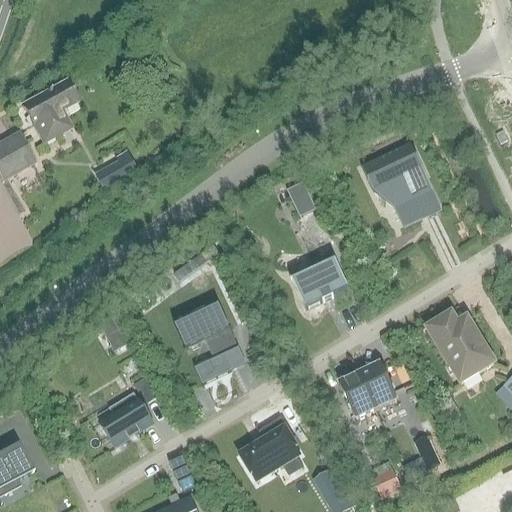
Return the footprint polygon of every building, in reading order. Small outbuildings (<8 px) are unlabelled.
[(21,107),(36,134),(43,147),(71,131),(65,119),(61,112),(76,104),(65,83),(21,107)] [(0,183),(0,184),(35,165),(18,134),(0,144),(0,183)] [(361,170),(373,195),(394,212),(404,232),(422,223),(412,203),(432,194),(410,146),(361,170)] [(103,193),(139,173),(128,154),(115,161),(117,164),(94,177),(103,193)] [(304,187),(287,195),(299,220),(316,213),(304,187)] [(412,203),(422,223),(441,213),(432,194),(412,203)] [(346,288),(345,289),(332,260),(333,260),(332,258),(289,279),(290,280),(291,280),(305,308),(303,309),(304,311),(321,302),(322,304),(333,299),(332,297),(347,290),(346,288)] [(231,373),(227,366),(242,359),(217,306),(173,327),(185,352),(204,343),(212,360),(193,369),(202,387),(231,373)] [(283,321),(288,332),(306,324),(301,313),(283,321)] [(492,368),(493,367),(492,365),(467,324),(466,322),(465,323),(457,328),(452,319),(451,317),(449,318),(449,319),(429,331),(427,332),(428,334),(459,385),(460,387),(462,386),(462,385),(492,367),(492,368)] [(112,321),(98,329),(104,340),(118,332),(112,321)] [(227,366),(231,373),(245,366),(242,359),(227,366)] [(379,367),(359,377),(376,413),(396,404),(379,367)] [(359,377),(338,386),(356,423),(376,413),(359,377)] [(147,382),(135,389),(146,408),(159,400),(147,382)] [(114,450),(152,427),(134,396),(109,411),(113,418),(100,426),(114,450)] [(240,459),(256,485),(275,473),(274,471),(299,456),(285,433),(287,432),(280,421),(258,434),(264,445),(240,459)] [(415,446),(426,472),(439,466),(427,440),(415,446)] [(0,489),(16,481),(29,474),(30,476),(33,475),(18,447),(15,448),(16,450),(0,458),(0,489)] [(168,466),(178,487),(191,480),(182,460),(168,466)] [(315,485),(331,511),(347,501),(331,475),(315,485)] [(392,477),(376,485),(381,497),(398,489),(392,477)] [(196,490),(191,480),(178,487),(183,496),(196,490)] [(0,499),(20,489),(16,481),(0,489),(0,499)] [(195,511),(189,500),(180,504),(176,496),(167,500),(171,508),(163,511),(195,511)] [(431,511),(458,511),(451,496),(429,507),(431,511)]
